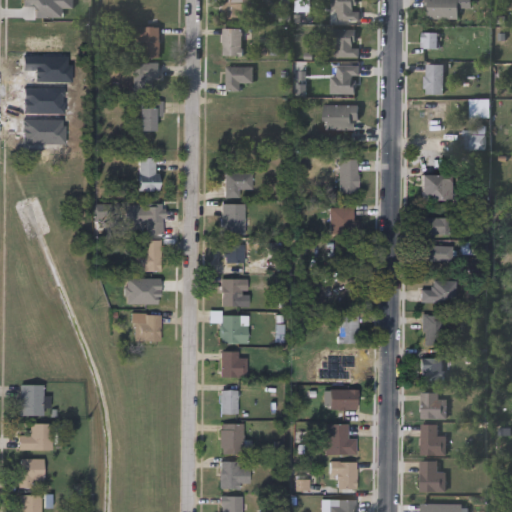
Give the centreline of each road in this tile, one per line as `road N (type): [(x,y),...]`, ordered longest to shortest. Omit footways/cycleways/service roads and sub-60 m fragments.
road 1 (residential): [(193,0),(188,511)]
road 2 (residential): [(391,0),(387,511)]
